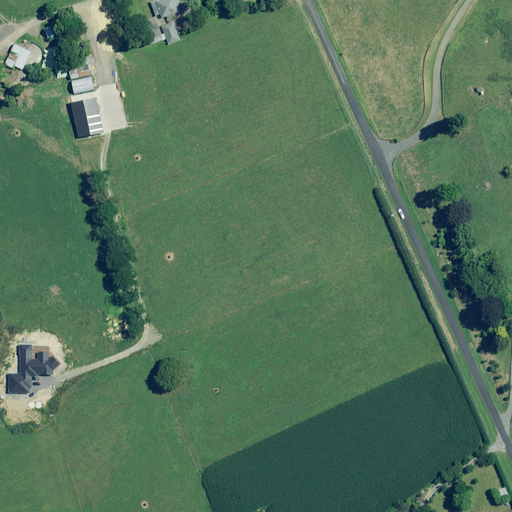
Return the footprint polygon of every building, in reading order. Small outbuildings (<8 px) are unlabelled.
[(182,12),(177,0),(163,0),(162,1),(161,0),(158,0),(152,2),(157,16),(162,14),(163,19),(182,12)] [(175,23),(164,27),(166,34),(152,39),(154,45),(168,39),(170,45),(182,41),(175,23)] [(58,35),(54,26),(46,29),(49,38),(58,35)] [(32,53),(17,45),(13,52),(16,54),(13,59),(9,58),(6,64),(16,69),(17,67),(24,70),(32,53)] [(93,76),(73,81),(76,95),(96,91),(93,76)] [(510,497),(507,488),(498,491),(502,500),(510,497)]
